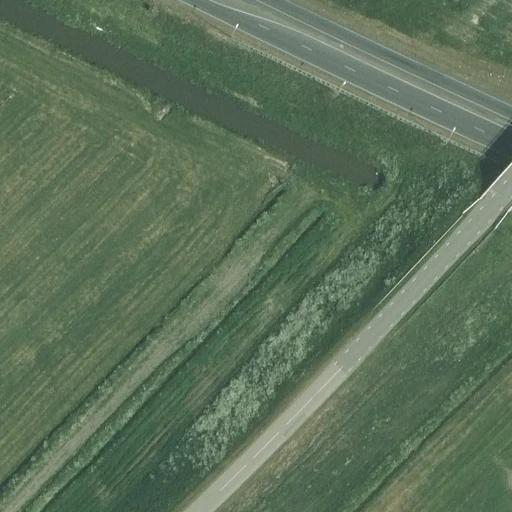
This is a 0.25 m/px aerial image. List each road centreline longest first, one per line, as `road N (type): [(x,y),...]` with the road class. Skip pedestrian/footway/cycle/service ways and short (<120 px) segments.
road 1 (tertiary): [(197,511),(511,184)]
road 2 (trunk): [(196,0),(511,144)]
road 3 (trunk): [(511,114),(271,0)]
